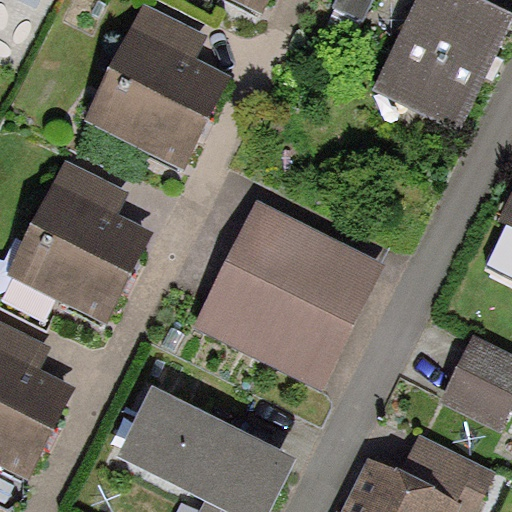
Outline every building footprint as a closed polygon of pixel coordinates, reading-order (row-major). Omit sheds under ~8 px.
[(233,0),(263,14),(270,0),(233,0)] [(336,0),(333,8),(367,25),(379,0),(336,0)] [(511,26),(511,17),(475,0),(418,0),(375,90),(460,132),(491,68),(511,26)] [(203,41),(143,11),(86,128),(183,174),(227,85),(190,67),(203,41)] [(122,196),(62,167),(5,283),(102,330),(145,240),(109,223),(122,196)] [(511,200),(501,223),(509,227),(489,269),(511,280),(511,200)] [(386,265),(258,202),(195,329),(324,392),(386,265)] [(41,353),(0,333),(0,476),(21,487),(65,397),(28,380),(41,353)] [(511,418),(511,354),(476,337),(442,404),(504,434),(511,418)] [(206,503),(224,511),(275,511),(300,463),(153,392),(120,461),(206,503)] [(368,459),(341,511),(479,511),(499,473),(421,435),(401,476),(368,459)] [(224,511),(206,503),(201,511),(224,511)]
